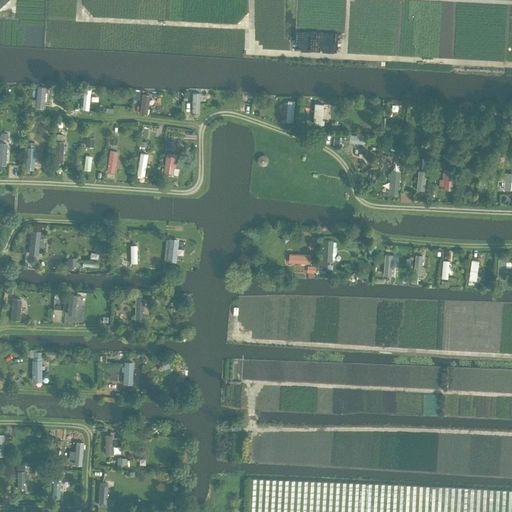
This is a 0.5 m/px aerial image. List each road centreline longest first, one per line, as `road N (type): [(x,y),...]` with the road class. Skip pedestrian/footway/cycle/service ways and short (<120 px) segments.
road 1 (track): [(511,214),(362,204),(342,162),(321,147),(231,114),(203,126),(193,191),(0,183)]
road 2 (track): [(511,434),(249,429),(250,381),(511,395)]
road 3 (track): [(511,355),(230,340),(234,307)]
road 4 (track): [(511,66),(251,52),(250,0)]
road 5 (track): [(0,256),(14,233),(34,222),(176,228)]
road 6 (track): [(250,28),(78,18),(79,0)]
road 7 (track): [(511,246),(362,236),(362,204)]
road 8 (track): [(85,510),(92,453),(86,431),(0,423)]
road 9 (track): [(203,126),(48,114)]
